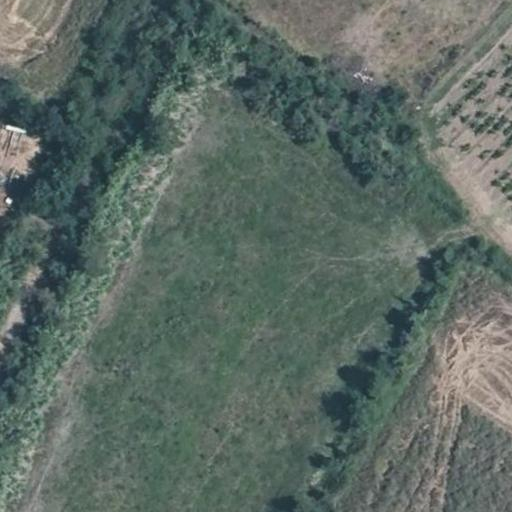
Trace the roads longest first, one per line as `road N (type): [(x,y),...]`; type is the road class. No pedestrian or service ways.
road 1 (track): [(188,0),(511,244)]
road 2 (track): [(155,0),(0,351)]
